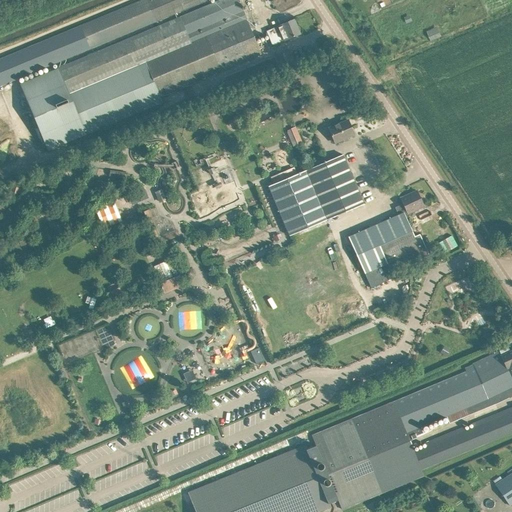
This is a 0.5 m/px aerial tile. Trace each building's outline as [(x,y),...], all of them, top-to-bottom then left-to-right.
[(0,84),(89,48),(155,21),(205,0),(142,0),(80,25),(0,58),(0,84)] [(220,0),(179,17),(20,84),(29,107),(32,113),(48,150),(163,102),(160,96),(220,71),(252,58),(261,54),(238,0),(220,0)] [(300,34),(294,20),(266,31),(272,45),(287,39),(300,34)] [(436,27),(426,31),(431,41),(441,37),(436,27)] [(295,64),(289,51),(274,57),(280,70),(295,64)] [(234,118),(228,122),(231,126),(237,122),(234,118)] [(354,135),(348,120),(328,128),(335,143),(354,135)] [(160,124),(159,132),(165,133),(166,131),(172,132),(172,126),(160,124)] [(296,128),(290,130),(297,146),(303,144),(296,128)] [(288,233),(289,236),(364,204),(343,154),(268,186),(288,233)] [(274,181),(296,172),(294,167),(272,176),(274,181)] [(61,168),(57,175),(62,177),(65,171),(61,168)] [(109,171),(109,177),(126,180),(127,174),(109,171)] [(79,173),(74,179),(79,183),(84,176),(79,173)] [(161,191),(154,193),(158,204),(165,202),(161,191)] [(429,254),(419,234),(414,236),(406,218),(405,219),(404,216),(424,207),(416,191),(400,198),(403,204),(395,208),(398,215),(348,237),(371,288),(389,280),(386,273),(429,254)] [(97,209),(106,229),(124,221),(115,201),(97,209)] [(41,203),(41,213),(49,213),(49,203),(41,203)] [(66,207),(63,214),(68,216),(71,209),(66,207)] [(149,211),(143,213),(156,246),(178,237),(176,230),(160,237),(149,211)] [(138,234),(128,237),(130,243),(140,240),(138,234)] [(24,235),(18,237),(22,247),(27,245),(24,235)] [(280,235),(272,238),(275,243),(282,240),(280,235)] [(186,253),(180,256),(184,265),(189,262),(186,253)] [(171,259),(154,266),(161,282),(165,291),(182,284),(178,274),(171,259)] [(193,267),(183,271),(187,281),(197,277),(193,267)] [(124,286),(108,293),(112,302),(128,294),(124,286)] [(341,509),(424,475),(421,470),(445,460),(511,433),(511,412),(431,444),(429,440),(425,442),(427,446),(413,451),(409,443),(417,440),(416,439),(424,436),(420,427),(432,422),(486,399),(511,386),(511,350),(509,352),(507,347),(472,363),(472,364),(464,368),(466,372),(312,436),(316,445),(306,449),(305,445),(188,493),(195,511),(318,511),(330,507),(328,503),(338,500),(341,509)] [(259,348),(251,351),(257,364),(264,361),(259,348)] [(444,348),(440,354),(447,357),(450,351),(444,348)] [(154,383),(149,365),(144,367),(142,358),(122,363),(129,389),(154,383)] [(511,504),(511,473),(496,484),(510,506),(511,504)]
